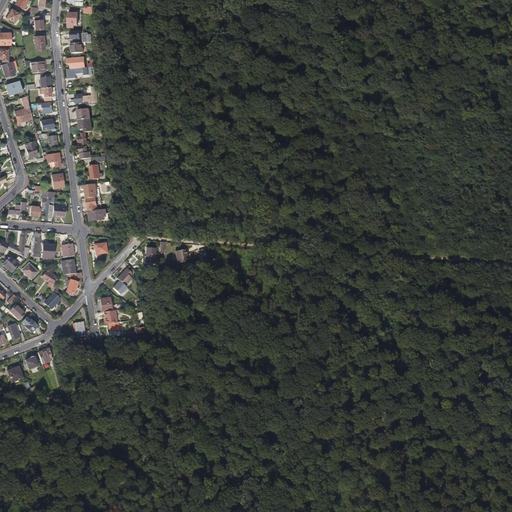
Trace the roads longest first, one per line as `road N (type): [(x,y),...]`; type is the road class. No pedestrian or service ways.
road 1 (track): [(203,241),(511,264)]
road 2 (track): [(249,511),(56,328)]
road 3 (residential): [(56,0),(60,101),(80,230)]
